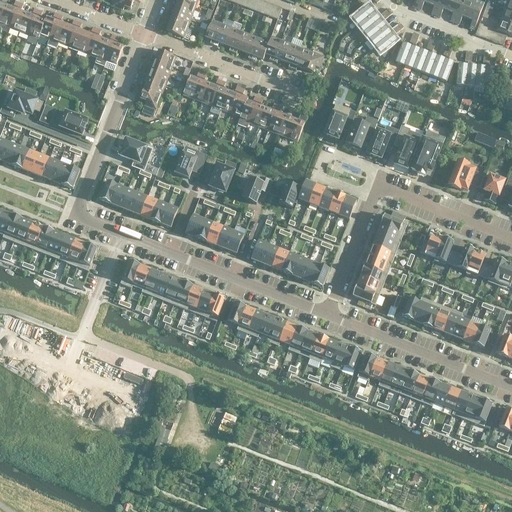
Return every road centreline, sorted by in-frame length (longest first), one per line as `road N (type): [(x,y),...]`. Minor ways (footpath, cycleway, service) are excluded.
road 1 (residential): [(511,239),(377,187),(327,315)]
road 2 (unclassified): [(327,315),(121,234)]
road 3 (residential): [(304,96),(143,36)]
road 4 (unclassified): [(484,376),(327,315)]
road 5 (unclassified): [(121,234),(75,216),(107,132)]
road 6 (residential): [(511,57),(386,0)]
road 7 (residential): [(86,333),(183,374),(190,385)]
